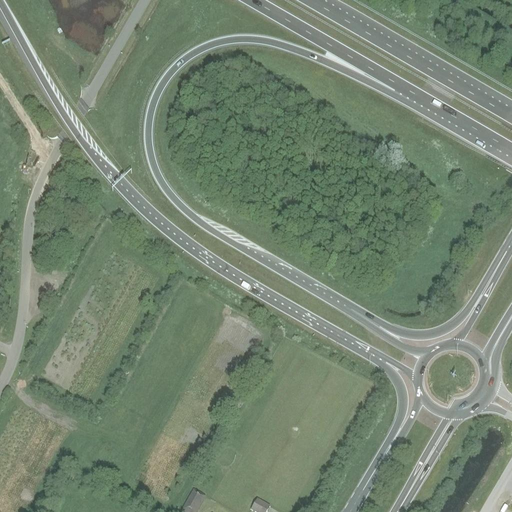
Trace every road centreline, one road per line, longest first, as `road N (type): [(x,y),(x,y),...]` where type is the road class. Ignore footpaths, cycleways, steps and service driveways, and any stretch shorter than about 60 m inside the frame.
road 1 (trunk): [(370,324),(187,212),(160,179),(148,135),(167,76),(194,52),(225,41),(275,43),(396,83)]
road 2 (trunk): [(0,2),(74,131),(174,236),(385,361)]
road 3 (unclassified): [(0,386),(15,342),(36,175),(144,0)]
road 4 (trunk): [(511,117),(309,0)]
road 5 (trunk): [(251,0),(396,83)]
road 6 (trunk): [(396,83),(511,150)]
road 7 (trunk): [(483,289),(462,317),(434,333),(370,324)]
